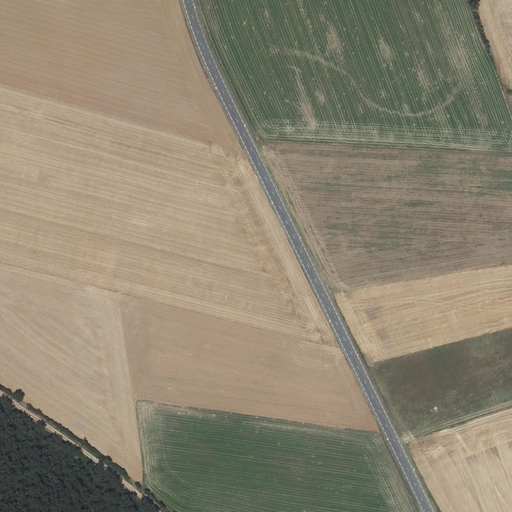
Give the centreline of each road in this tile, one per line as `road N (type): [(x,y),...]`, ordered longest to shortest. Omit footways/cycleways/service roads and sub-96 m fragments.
road 1 (secondary): [(189,0),(217,77),(431,511)]
road 2 (track): [(0,396),(156,511)]
